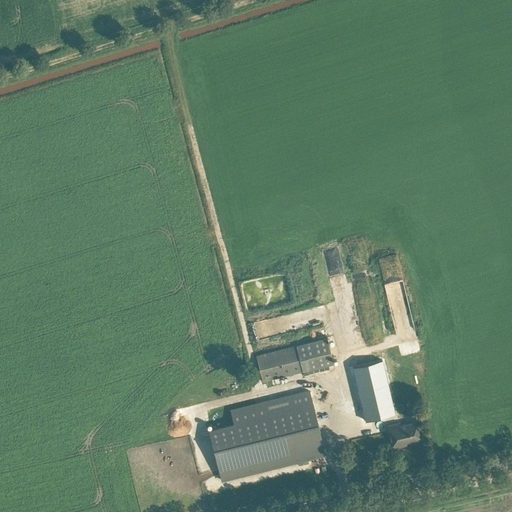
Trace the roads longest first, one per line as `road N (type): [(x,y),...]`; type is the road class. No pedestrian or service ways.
road 1 (track): [(257,388),(166,25)]
road 2 (track): [(249,0),(0,76)]
road 3 (tertiary): [(288,511),(511,460)]
